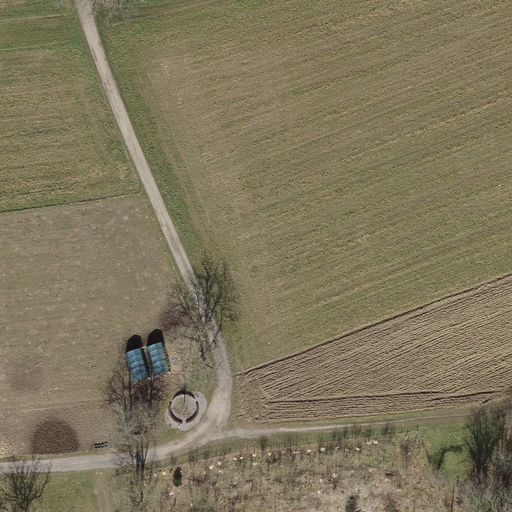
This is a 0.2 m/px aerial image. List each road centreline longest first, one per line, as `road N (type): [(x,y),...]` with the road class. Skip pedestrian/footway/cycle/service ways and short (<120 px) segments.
road 1 (track): [(213,425),(225,394),(224,362),(83,0)]
road 2 (track): [(0,470),(152,457),(213,425)]
